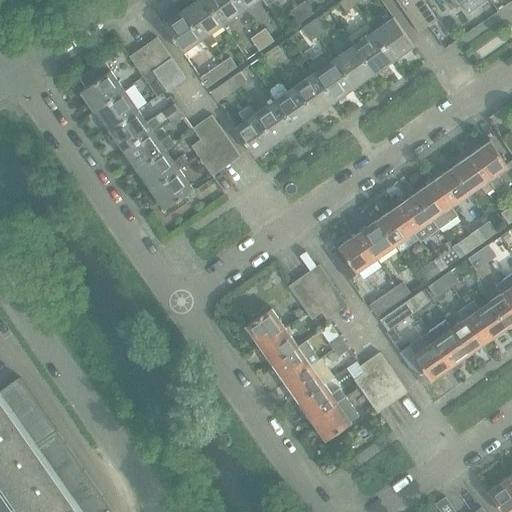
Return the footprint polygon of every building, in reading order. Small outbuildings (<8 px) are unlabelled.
[(211,34),(224,25),(206,0),(196,0),(184,9),(210,46),(216,41),(211,34)] [(206,0),(224,25),(243,12),(234,0),(206,0)] [(262,0),(267,6),(268,5),(264,0),(234,0),(243,12),(259,0),(262,0)] [(315,14),(308,3),(305,0),(298,5),(300,9),(307,19),(315,14)] [(347,12),(356,6),(352,0),(343,0),(341,2),(347,12)] [(415,6),(410,0),(396,0),(406,13),(415,6)] [(423,0),(415,6),(429,27),(439,20),(425,0),(423,0)] [(307,19),(300,9),(298,5),(291,10),(301,23),(307,19)] [(420,33),(429,27),(415,6),(406,13),(420,33)] [(208,47),(210,46),(184,9),(163,24),(183,53),(203,39),(208,47)] [(374,31),(394,60),(415,46),(395,17),(374,31)] [(326,30),(325,28),(318,18),(311,23),(318,33),(319,35),(326,30)] [(319,35),(318,33),(311,23),(304,28),(312,39),(319,35)] [(394,60),(374,31),(373,32),(367,23),(349,36),(375,73),(394,60)] [(275,41),(268,31),(266,28),(258,33),(260,37),(267,47),(275,41)] [(267,47),(260,37),(258,33),(252,38),(261,51),(267,47)] [(355,87),(375,73),(349,36),(348,36),(354,45),(335,58),(355,87)] [(163,64),(172,58),(158,37),(149,44),(163,64)] [(154,71),(163,64),(149,44),(139,51),(154,71)] [(287,57),(285,55),(279,46),(271,51),(277,61),(279,63),(287,57)] [(355,87),(335,58),(330,50),(310,64),(336,101),(355,87)] [(144,77),(154,71),(139,51),(130,57),(144,77)] [(279,63),(277,61),(271,51),(264,56),(272,67),(279,63)] [(229,73),(238,67),(231,57),(222,64),(229,73)] [(163,64),(178,86),(188,79),(172,58),(163,64)] [(97,111),(126,90),(105,60),(80,77),(87,87),(82,90),(97,111)] [(169,92),(178,86),(163,64),(154,71),(167,90),(169,92)] [(208,88),(229,73),(222,64),(201,78),(208,88)] [(315,115),(336,101),(310,64),(309,64),(315,72),(295,86),(315,115)] [(167,90),(154,71),(144,77),(157,96),(167,90)] [(232,78),(239,88),(248,81),(242,72),(232,78)] [(218,102),(239,88),(232,78),(211,93),(218,102)] [(274,101),(276,100),(296,128),(315,115),(295,86),(287,92),(282,84),(277,84),(270,89),(269,93),(274,101)] [(110,131),(140,110),(126,90),(97,111),(110,131)] [(277,142),(296,128),(276,100),(274,101),(257,113),(277,142)] [(169,119),(181,110),(177,103),(156,117),(160,123),(169,118),(169,119)] [(277,142),(257,113),(256,113),(250,105),(239,113),(245,121),(236,128),(256,157),(277,142)] [(124,150),(154,130),(140,110),(110,131),(124,150)] [(181,110),(169,119),(174,126),(186,117),(181,110)] [(218,144),(228,137),(212,115),(203,122),(218,144)] [(209,150),(218,144),(203,122),(194,128),(201,139),(209,150)] [(138,170),(167,149),(175,143),(169,135),(161,140),(154,130),(124,150),(138,170)] [(511,150),(511,131),(503,138),(511,150)] [(218,144),(232,164),(242,157),(228,137),(218,144)] [(199,157),(209,150),(201,139),(192,146),(199,157)] [(472,154),(495,187),(503,182),(498,175),(510,167),(491,141),(472,154)] [(223,170),(232,164),(218,144),(209,150),(223,170)] [(184,154),(175,160),(167,149),(138,170),(152,190),(181,169),(180,168),(189,162),(184,154)] [(213,177),(223,170),(209,150),(199,157),(213,177)] [(486,194),(495,187),(472,154),(453,167),(472,193),(481,187),(486,194)] [(453,207),(472,193),(453,167),(434,180),(453,207)] [(181,169),(152,190),(166,210),(195,189),(181,169)] [(434,220),(453,207),(434,180),(415,194),(434,220)] [(432,221),(434,220),(415,194),(397,207),(415,233),(414,234),(420,242),(438,229),(432,221)] [(396,246),(414,234),(415,233),(397,207),(378,220),(396,246)] [(511,214),(508,208),(500,214),(508,225),(511,221),(511,214)] [(377,259),(396,246),(378,220),(359,233),(377,259)] [(472,234),(479,244),(484,241),(477,230),(472,234)] [(358,273),(377,259),(359,233),(340,246),(358,273)] [(464,255),(479,244),(472,234),(457,244),(464,255)] [(483,250),(490,260),(496,256),(488,246),(483,250)] [(475,271),(490,260),(483,250),(468,260),(475,271)] [(434,260),(442,271),(447,267),(439,256),(434,260)] [(427,281),(442,271),(434,260),(419,270),(427,281)] [(325,292),(334,285),(321,266),(311,272),(325,292)] [(315,299),(325,292),(311,272),(302,279),(315,299)] [(445,276),(453,287),(458,283),(450,272),(445,276)] [(511,273),(503,280),(511,291),(511,273)] [(435,299),(453,287),(445,276),(428,288),(435,299)] [(319,304),(315,299),(302,279),(291,286),(309,312),(319,304)] [(511,291),(503,280),(495,285),(501,294),(491,302),(509,328),(511,326),(511,291)] [(397,287),(404,298),(412,293),(404,282),(397,287)] [(325,292),(339,312),(349,305),(334,285),(325,292)] [(379,315),(404,298),(397,287),(371,305),(379,315)] [(329,319),(339,312),(325,292),(315,299),(319,304),(325,312),(324,312),(329,319)] [(415,313),(422,308),(429,303),(421,293),(407,303),(415,313)] [(509,328),(491,302),(479,309),(473,300),(466,305),(491,341),(509,328)] [(389,331),(415,313),(407,303),(382,320),(389,331)] [(314,318),(324,312),(325,312),(319,304),(309,312),(314,318)] [(472,354),(491,341),(466,305),(456,312),(463,321),(453,328),(472,354)] [(260,346),(287,327),(273,308),(247,327),(260,346)] [(451,329),(445,320),(426,333),(432,342),(434,341),(453,368),(456,372),(465,366),(461,362),(472,354),(453,328),(451,329)] [(273,364),(300,346),(287,327),(260,346),(273,364)] [(334,351),(345,343),(340,335),(328,342),(334,351)] [(434,381),(453,368),(434,341),(432,342),(415,354),(409,345),(400,352),(416,375),(427,371),(434,381)] [(345,343),(334,351),(338,357),(350,349),(345,343)] [(287,384),(313,365),(300,346),(273,364),(287,384)] [(386,380),(396,373),(382,353),(372,360),(386,380)] [(376,386),(386,380),(372,360),(362,367),(366,374),(367,373),(372,380),(376,386)] [(300,402),(326,383),(313,365),(287,384),(300,402)] [(361,387),(372,380),(367,373),(366,374),(357,380),(361,387)] [(386,380),(399,399),(410,393),(396,373),(386,380)] [(0,511),(113,511),(57,431),(20,377),(1,391),(0,391),(0,511)] [(390,406),(376,386),(372,380),(361,387),(380,413),(390,406)] [(390,406),(399,399),(386,380),(376,386),(390,406)] [(313,421),(339,402),(326,383),(300,402),(313,421)] [(326,440),(352,422),(339,402),(313,421),(326,440)] [(503,511),(511,511),(511,477),(511,476),(489,491),(503,511)]
